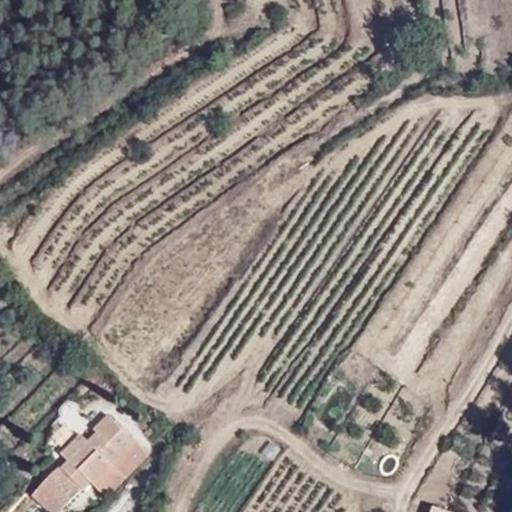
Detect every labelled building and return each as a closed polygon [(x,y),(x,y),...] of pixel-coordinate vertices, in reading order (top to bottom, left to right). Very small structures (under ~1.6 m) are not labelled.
[(150,455),(112,418),(98,432),(102,436),(93,445),(84,437),(65,457),(66,458),(80,448),(88,460),(77,468),(92,483),(108,498),(150,455)] [(69,473),(86,490),(92,483),(77,468),(88,460),(80,448),(66,458),(55,465),(59,471),(63,478),(69,473)] [(63,478),(59,471),(44,487),(67,509),(86,490),(69,473),(63,478)] [(64,511),(67,509),(44,487),(34,497),(50,511),(64,511)] [(42,511),(28,493),(14,504),(19,511),(42,511)]
